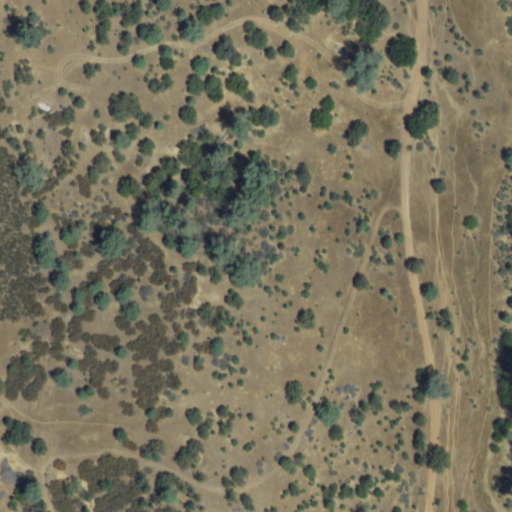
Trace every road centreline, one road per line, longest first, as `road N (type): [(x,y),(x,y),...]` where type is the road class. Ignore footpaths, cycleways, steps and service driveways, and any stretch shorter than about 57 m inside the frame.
road 1 (residential): [(406,208),(382,211),(315,410),(274,472),(230,489),(130,459),(65,456),(45,469),(56,511)]
road 2 (residential): [(424,0),(406,208),(437,391),(430,511)]
